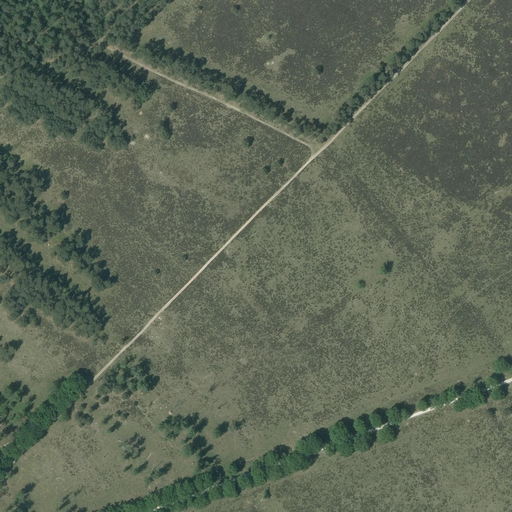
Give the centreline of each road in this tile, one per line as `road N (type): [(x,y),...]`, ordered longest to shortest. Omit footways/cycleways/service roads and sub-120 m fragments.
road 1 (track): [(322,149),(0,474)]
road 2 (unknown): [(105,511),(511,353)]
road 3 (track): [(511,380),(147,511)]
road 4 (track): [(470,0),(322,149)]
